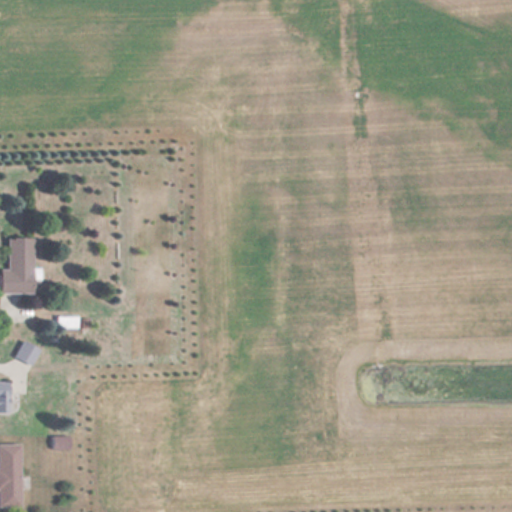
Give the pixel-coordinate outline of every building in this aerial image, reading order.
[(0,291),(28,291),(28,236),(3,236),(3,268),(0,267),(0,291)] [(139,315),(139,357),(167,357),(167,315),(139,315)] [(36,349),(19,340),(11,355),(27,364),(36,349)] [(66,448),(66,436),(50,436),(50,448),(66,448)] [(0,505),(17,505),(17,443),(0,443),(0,505)]
